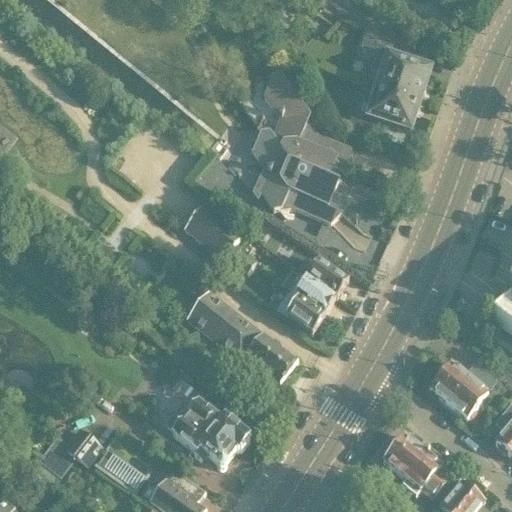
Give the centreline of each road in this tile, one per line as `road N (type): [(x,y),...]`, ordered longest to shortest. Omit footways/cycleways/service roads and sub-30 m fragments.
road 1 (tertiary): [(367,376),(408,297),(511,43)]
road 2 (residential): [(511,494),(367,376)]
road 3 (tertiary): [(282,511),(367,376)]
